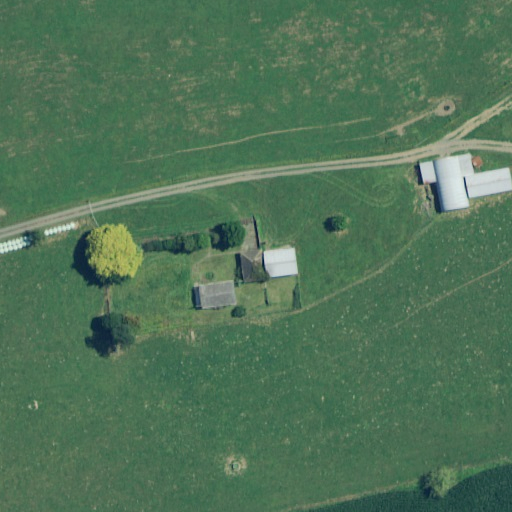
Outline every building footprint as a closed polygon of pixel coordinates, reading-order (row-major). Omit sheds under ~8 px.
[(459,157),(467,199),(511,190),(511,183),(509,169),(474,175),(470,155),(459,157)] [(467,199),(459,157),(421,164),(425,184),(437,182),(443,212),(468,207),(467,199)] [(262,252),(265,279),(298,274),(295,248),(262,252)] [(265,279),(262,252),(242,255),(245,281),(265,279)] [(171,269),(172,277),(133,282),(138,318),(164,314),(165,322),(183,320),(182,312),(238,305),(235,282),(203,287),(201,273),(193,274),(192,266),(171,269)]
